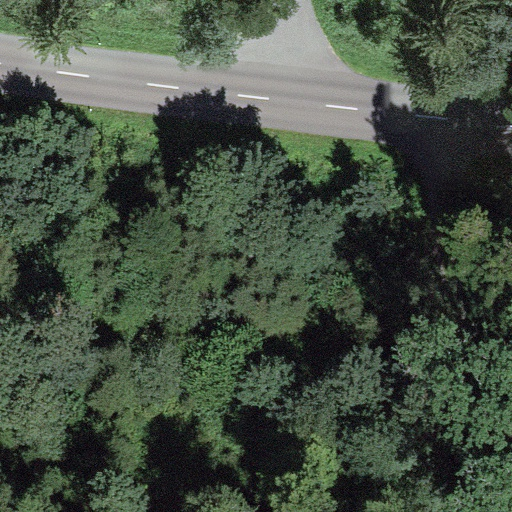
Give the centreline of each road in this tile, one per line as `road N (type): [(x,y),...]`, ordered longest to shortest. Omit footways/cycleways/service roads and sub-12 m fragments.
road 1 (tertiary): [(0,55),(243,80),(511,121)]
road 2 (track): [(439,113),(463,371),(492,511)]
